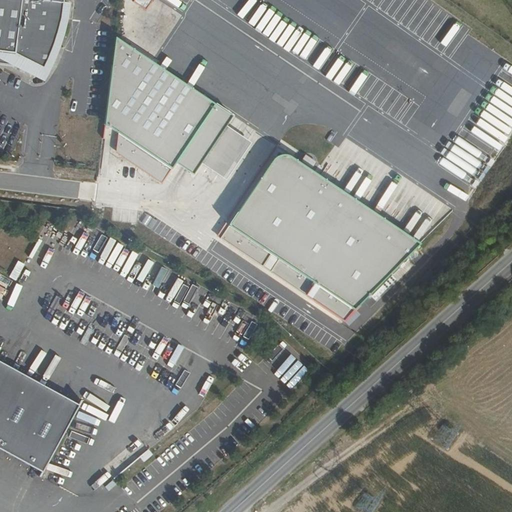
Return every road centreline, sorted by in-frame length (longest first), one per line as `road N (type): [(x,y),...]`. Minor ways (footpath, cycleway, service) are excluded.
road 1 (tertiary): [(231,511),(511,261)]
road 2 (unknown): [(95,194),(229,203),(273,141),(274,117),(172,51)]
